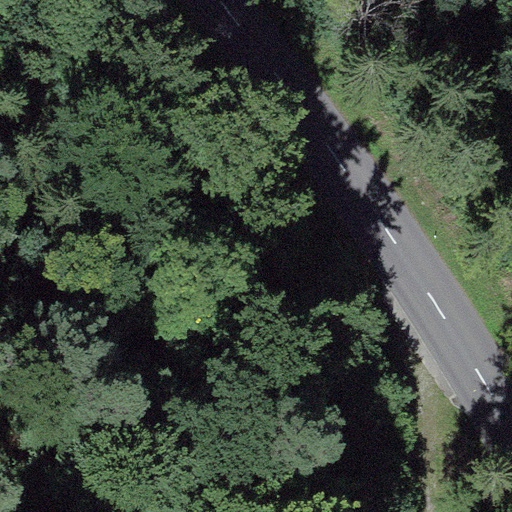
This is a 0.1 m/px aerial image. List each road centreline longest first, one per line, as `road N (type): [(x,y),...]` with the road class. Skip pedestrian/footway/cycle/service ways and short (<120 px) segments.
road 1 (tertiary): [(199,0),(279,94),(436,338),(511,477)]
road 2 (track): [(436,338),(444,511)]
